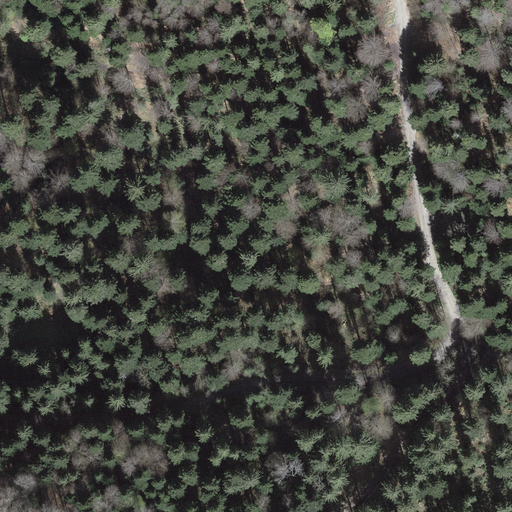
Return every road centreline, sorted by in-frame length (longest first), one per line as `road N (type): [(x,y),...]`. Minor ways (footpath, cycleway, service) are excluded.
road 1 (track): [(0,424),(168,408),(271,378),(379,376),(414,369),(446,349),(455,318),(426,243),(400,0)]
road 2 (track): [(27,0),(89,60),(248,175),(259,202),(254,227),(227,262),(164,312)]
road 3 (track): [(456,336),(468,354),(453,391),(338,511)]
